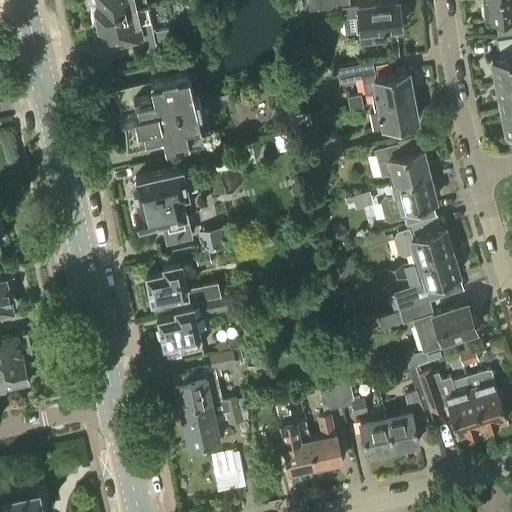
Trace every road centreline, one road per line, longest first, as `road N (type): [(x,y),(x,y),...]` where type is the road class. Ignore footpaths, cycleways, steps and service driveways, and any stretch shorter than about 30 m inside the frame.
road 1 (tertiary): [(112,401),(23,0)]
road 2 (residential): [(474,172),(442,0)]
road 3 (residential): [(319,511),(485,480)]
road 4 (residential): [(511,291),(474,172)]
